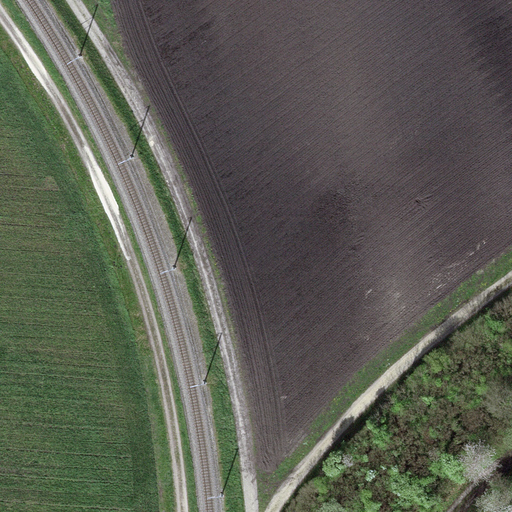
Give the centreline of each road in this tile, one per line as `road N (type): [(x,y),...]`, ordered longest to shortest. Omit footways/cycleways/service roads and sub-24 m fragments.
road 1 (track): [(72,0),(173,183),(211,284),(241,414),(248,511)]
road 2 (track): [(183,511),(164,379),(139,283),(104,191),(47,80),(0,15)]
road 3 (track): [(272,511),(425,345),(511,277)]
